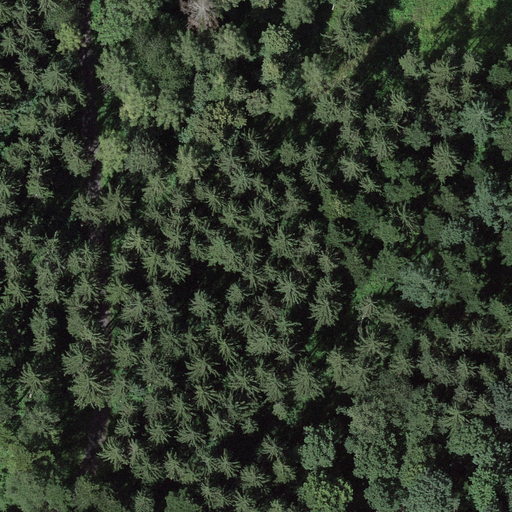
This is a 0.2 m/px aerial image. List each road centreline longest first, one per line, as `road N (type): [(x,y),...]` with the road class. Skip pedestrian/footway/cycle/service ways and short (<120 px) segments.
road 1 (unclassified): [(84,0),(99,313),(85,465),(61,511)]
road 2 (track): [(402,511),(511,421)]
